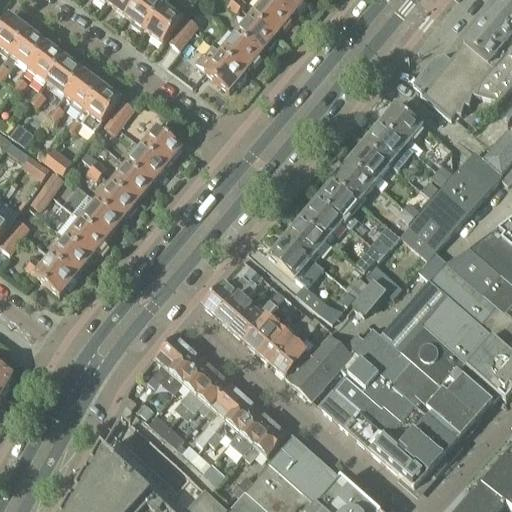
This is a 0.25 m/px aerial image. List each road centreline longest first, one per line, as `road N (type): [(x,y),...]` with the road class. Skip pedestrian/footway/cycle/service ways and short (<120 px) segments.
road 1 (secondary): [(87,389),(414,0)]
road 2 (secondary): [(247,154),(73,370)]
road 3 (residential): [(247,154),(40,0)]
road 4 (secondary): [(382,0),(247,154)]
road 5 (secondary): [(73,370),(0,500)]
road 6 (secondary): [(22,511),(87,389)]
